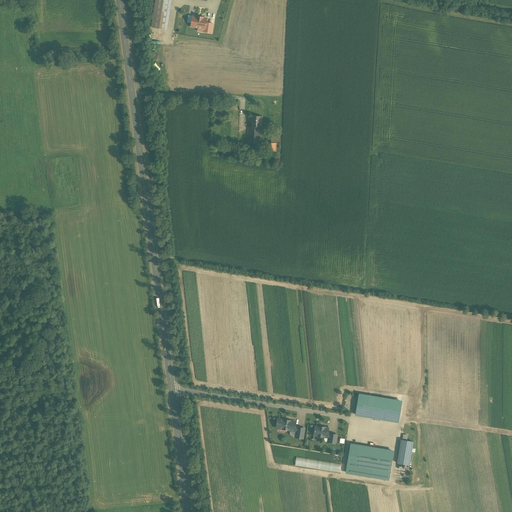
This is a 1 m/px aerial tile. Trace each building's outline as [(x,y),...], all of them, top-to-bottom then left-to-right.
[(170,0),(155,0),(152,27),(166,29),(170,0)] [(203,17),(196,16),(196,17),(192,16),(191,27),(203,29),(205,29),(206,23),(207,18),(203,18),(203,17)] [(213,24),(206,23),(205,29),(203,29),(203,32),(211,33),(213,24)] [(262,116),(252,116),(252,127),(261,127),(262,116)] [(252,127),(248,127),(247,143),(261,143),(261,127),(252,127)] [(276,134),(266,134),(266,151),(275,151),(276,134)] [(403,402),(360,394),(356,416),(399,423),(403,402)] [(296,431),(296,427),(295,427),(295,422),(277,419),(276,428),(296,431)] [(330,428),(315,425),(313,436),(329,439),(328,442),(336,444),(338,435),(329,433),(330,428)] [(296,427),(296,431),(295,437),(303,438),(304,429),(296,427)] [(415,443),(402,441),(398,464),(411,466),(415,443)] [(394,451),(352,444),(347,474),(389,481),(394,451)] [(342,462),(296,457),(294,466),(341,472),(342,462)]
